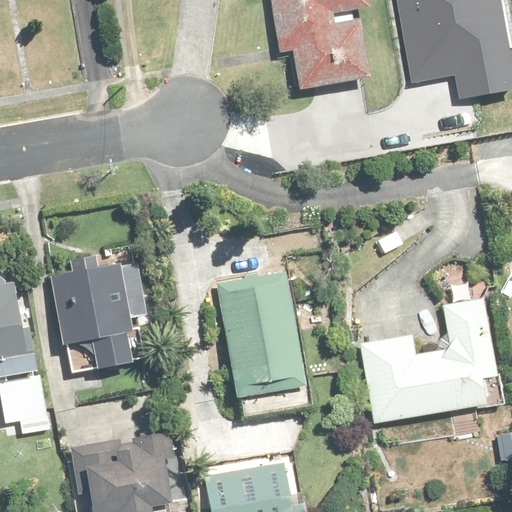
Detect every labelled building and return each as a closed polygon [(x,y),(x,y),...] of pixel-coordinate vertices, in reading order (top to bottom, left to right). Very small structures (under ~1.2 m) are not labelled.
[(348,90),(343,53),(363,51),(356,0),(242,0),(252,66),(266,64),(271,101),(348,90)] [(72,272),(52,276),(65,344),(92,338),(98,368),(133,361),(128,332),(134,331),(131,317),(149,314),(139,262),(122,265),(121,262),(99,267),(96,254),(69,259),(72,272)] [(511,315),(511,270),(490,295),(511,315)] [(264,280),(190,291),(211,430),(285,419),(264,280)] [(418,363),(393,367),(390,348),(339,354),(349,436),(401,429),(400,428),(481,416),(474,370),(466,315),(412,324),(418,363)] [(0,386),(14,383),(1,324),(0,323),(0,386)] [(138,511),(141,511),(135,463),(56,473),(61,511),(138,511)] [(270,511),(265,475),(174,488),(177,511),(270,511)]
